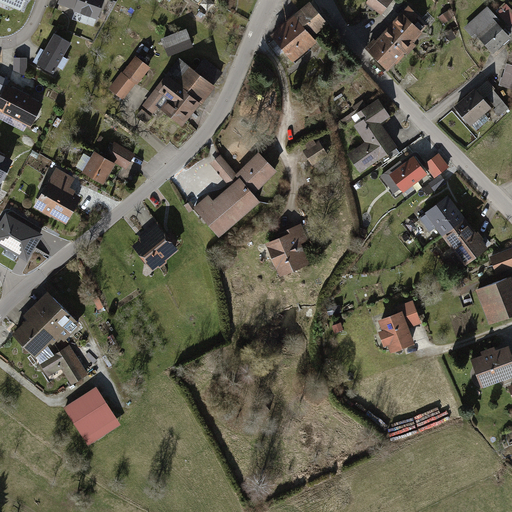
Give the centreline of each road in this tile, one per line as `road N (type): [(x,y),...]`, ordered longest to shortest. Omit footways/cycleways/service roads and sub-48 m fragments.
road 1 (tertiary): [(272,0),(204,135),(22,287)]
road 2 (tertiary): [(362,52),(511,209)]
